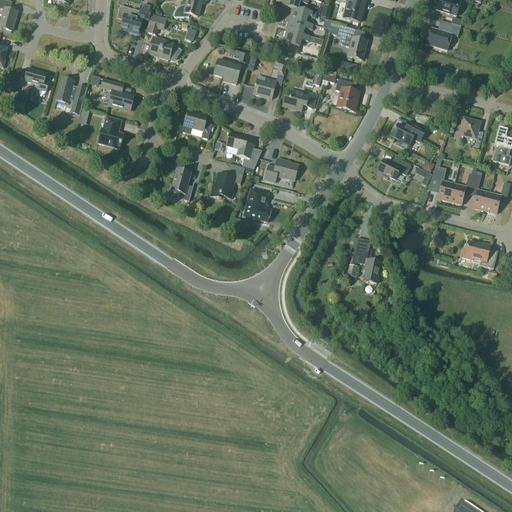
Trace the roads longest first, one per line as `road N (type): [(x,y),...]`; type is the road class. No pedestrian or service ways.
road 1 (primary): [(511,487),(297,347),(254,298)]
road 2 (primary): [(254,298),(194,280),(0,151)]
road 3 (unclassified): [(511,444),(481,390),(417,313),(381,227),(382,205)]
road 4 (residential): [(342,168),(261,121),(175,87)]
road 5 (tertiary): [(254,298),(338,174)]
road 6 (residential): [(511,238),(382,205)]
road 7 (residential): [(511,111),(385,83)]
